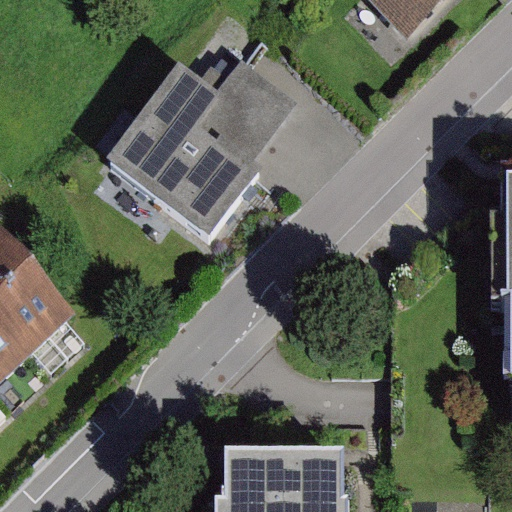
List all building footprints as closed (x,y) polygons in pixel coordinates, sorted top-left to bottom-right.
[(379,0),(423,48),(475,0),(379,0)] [(227,104),(188,76),(114,180),(218,254),(270,181),(258,172),(304,109),(250,71),(227,104)] [(511,188),(503,189),(503,236),(493,236),(493,321),(511,320),(511,188)] [(0,329),(34,366),(76,327),(0,245),(0,329)] [(0,398),(34,366),(0,329),(0,398)] [(354,511),(354,477),(235,480),(235,511),(354,511)]
